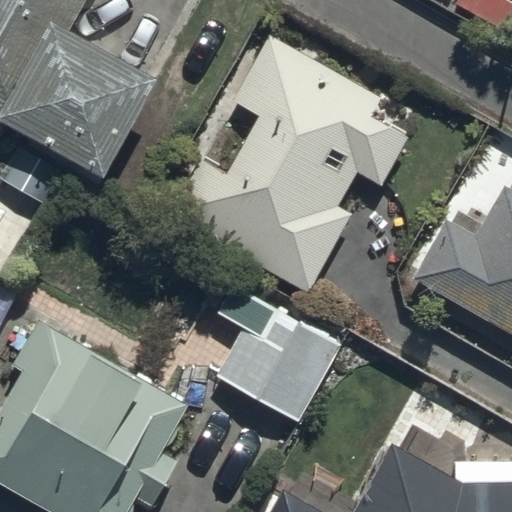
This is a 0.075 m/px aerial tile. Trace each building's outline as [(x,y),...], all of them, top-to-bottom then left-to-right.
[(0,0),(0,119),(104,179),(159,82),(67,30),(84,0),(0,0)] [(198,157),(167,212),(309,292),(351,219),(334,209),(355,172),(380,185),(407,138),(369,116),(379,98),(262,32),(214,116),(244,133),(223,171),(198,157)] [(442,221),(410,278),(511,335),(511,191),(502,186),(473,239),(442,221)] [(337,349),(257,302),(214,376),(295,422),(337,349)] [(0,409),(0,483),(49,511),(126,511),(134,499),(151,509),(178,462),(161,452),(186,409),(39,324),(16,363),(24,368),(0,409)] [(450,477),(388,441),(347,511),(335,511),(280,480),(260,511),(511,511),(511,460),(449,461),(450,477)]
